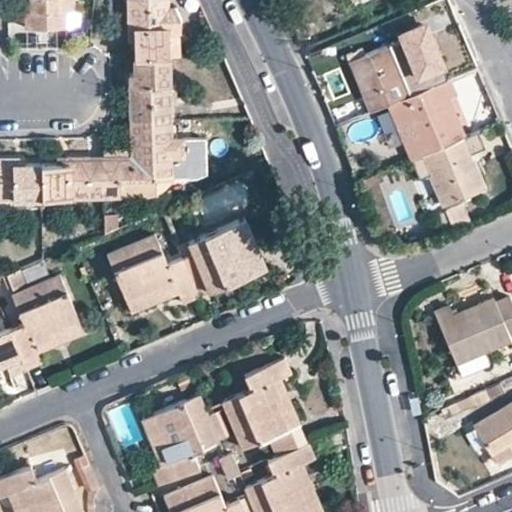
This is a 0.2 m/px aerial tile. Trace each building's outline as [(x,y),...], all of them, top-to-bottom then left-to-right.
[(26,0),(27,12),(35,12),(35,26),(66,26),(66,9),(74,9),(74,0),(26,0)] [(134,39),(134,56),(168,56),(167,26),(178,26),(178,8),(167,8),(166,0),(127,0),(128,25),(134,25),(134,39)] [(35,26),(35,12),(27,12),(27,26),(35,26)] [(387,44),(408,94),(414,91),(393,41),(387,44)] [(408,94),(387,44),(350,60),(371,109),(388,102),(408,94)] [(129,85),(130,121),(170,120),(169,102),(169,84),(168,56),(134,56),(134,74),(134,85),(129,85)] [(408,94),(388,102),(411,157),(465,135),(449,97),(456,94),(449,77),(414,91),(408,94)] [(456,94),(449,97),(465,135),(472,132),(456,94)] [(102,155),(104,195),(119,195),(119,191),(151,190),(151,178),(171,178),(171,156),(170,137),(170,120),(130,121),(130,155),(102,155)] [(465,135),(411,157),(420,178),(429,174),(443,204),(482,187),(468,153),(484,146),(477,130),(472,132),(465,135)] [(40,163),(40,197),(104,195),(102,155),(71,156),(71,162),(56,163),(40,163)] [(0,197),(40,197),(40,163),(25,163),(12,164),(11,158),(0,158),(0,197)] [(243,217),(237,220),(245,237),(240,240),(253,271),(265,265),(243,217)] [(181,255),(197,292),(207,288),(208,290),(253,271),(240,240),(245,237),(237,220),(188,240),(192,250),(181,255)] [(108,254),(126,296),(155,284),(158,289),(175,282),(178,290),(183,300),(197,294),(197,292),(181,255),(166,261),(155,234),(108,254)] [(9,328),(26,367),(41,360),(36,349),(33,342),(52,334),(50,329),(78,317),(59,274),(12,294),(24,321),(9,328)] [(155,284),(126,296),(131,310),(178,290),(175,282),(158,289),(155,284)] [(434,310),(455,361),(510,339),(511,343),(511,302),(508,294),(494,300),(492,295),(478,301),(481,306),(454,316),(449,304),(434,310)] [(52,334),(33,342),(36,349),(83,330),(78,317),(50,329),(52,334)] [(0,365),(6,362),(11,373),(26,367),(9,328),(0,331),(0,365)] [(221,400),(241,447),(287,427),(275,398),(280,396),(272,379),(280,376),(290,371),(284,356),(244,372),(250,387),(221,400)] [(26,367),(35,389),(51,383),(41,360),(26,367)] [(280,376),(272,379),(280,396),(275,398),(287,427),(299,422),(280,376)] [(151,465),(159,482),(199,465),(194,450),(219,439),(200,392),(142,416),(161,461),(151,465)] [(511,399),(473,424),(489,452),(511,437),(511,399)] [(245,485),(255,511),(307,511),(296,485),(302,483),(294,465),(301,462),(314,457),(308,442),(267,459),(273,473),(245,485)] [(225,474),(239,468),(230,447),(216,453),(225,474)] [(83,511),(63,467),(36,478),(30,462),(0,475),(0,494),(8,491),(16,508),(28,503),(31,511),(83,511)] [(301,462),(294,465),(302,483),(296,485),(307,511),(310,511),(320,508),(301,462)] [(165,494),(172,511),(245,511),(239,497),(224,503),(212,475),(165,494)] [(31,511),(28,503),(16,508),(17,511),(31,511)]
